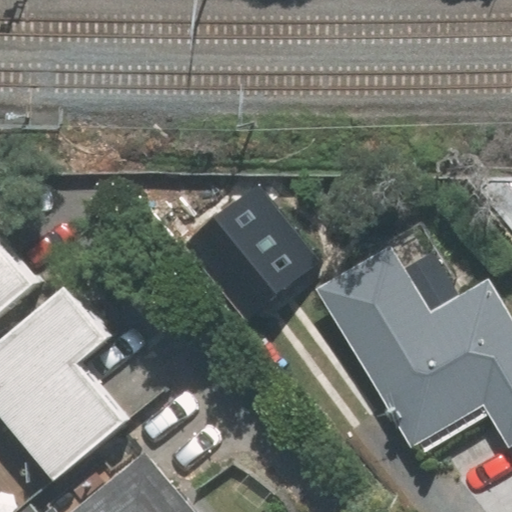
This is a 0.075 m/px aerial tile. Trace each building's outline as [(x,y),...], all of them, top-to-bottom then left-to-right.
[(325,255),(269,181),(201,233),(257,307),(325,255)] [(511,187),(486,188),(511,218),(511,187)] [(0,322),(58,269),(4,211),(0,214),(0,322)] [(511,442),(511,278),(472,297),(434,216),(334,264),(418,442),(495,406),(511,442)] [(136,327),(90,274),(0,351),(0,383),(79,474),(152,411),(104,355),(136,327)] [(216,511),(157,441),(80,505),(85,511),(216,511)]
